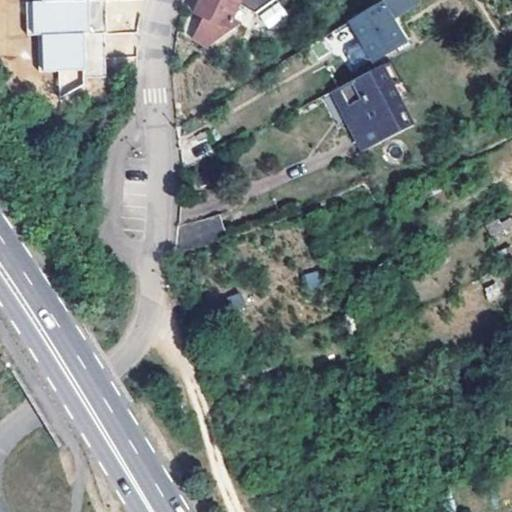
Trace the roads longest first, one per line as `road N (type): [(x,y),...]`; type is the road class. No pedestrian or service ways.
road 1 (residential): [(164,0),(155,52),(155,260),(137,346),(0,445)]
road 2 (primary): [(171,511),(0,239)]
road 3 (primary): [(0,291),(137,511)]
road 4 (track): [(146,320),(187,382),(233,511)]
